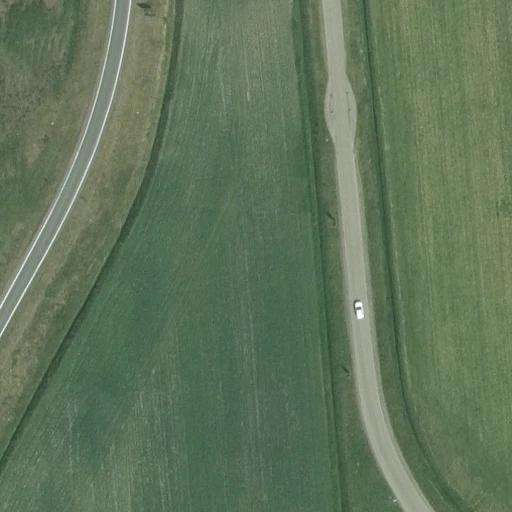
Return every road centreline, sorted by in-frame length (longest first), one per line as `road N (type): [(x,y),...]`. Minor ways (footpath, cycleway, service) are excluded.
road 1 (unclassified): [(417,511),(388,462),(363,380),(330,0)]
road 2 (trunk): [(0,319),(88,133),(119,0)]
